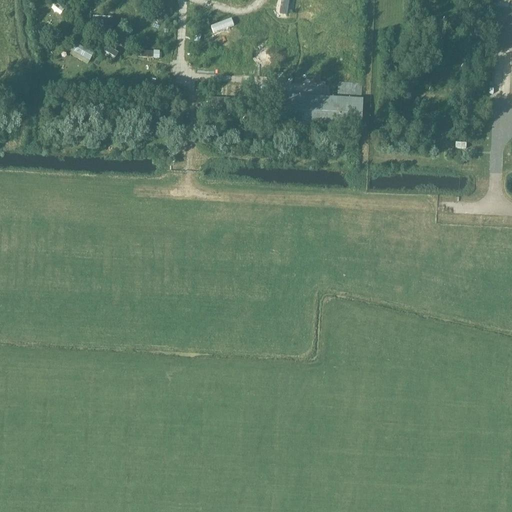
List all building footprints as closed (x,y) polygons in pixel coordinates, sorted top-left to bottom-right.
[(112,19),(95,19),(93,19),(92,30),(111,31),(112,19)] [(93,55),(74,44),(70,51),(71,52),(69,56),(87,66),(93,55)] [(103,53),(115,60),(118,55),(106,48),(103,53)] [(136,53),(136,59),(153,59),(153,61),(159,61),(159,59),(161,59),(161,53),(159,53),(159,52),(153,52),(153,53),(136,53)] [(277,97),(277,99),(275,129),(361,133),(363,102),(362,102),(277,97)] [(207,110),(239,111),(240,101),(208,99),(207,110)]
